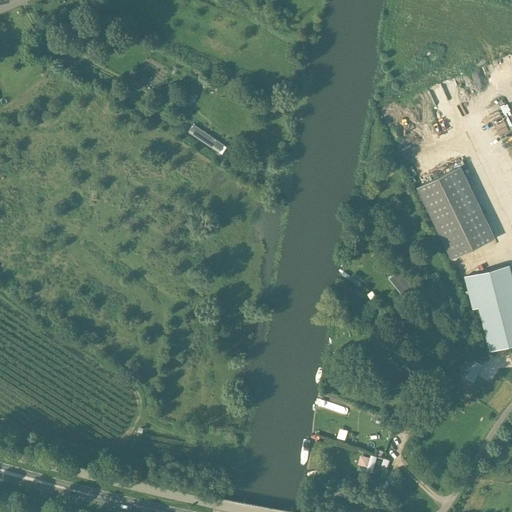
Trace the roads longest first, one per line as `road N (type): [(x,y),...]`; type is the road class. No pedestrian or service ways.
road 1 (unclassified): [(250,511),(0,452)]
road 2 (primary): [(168,511),(12,476)]
road 3 (residential): [(441,511),(511,403)]
